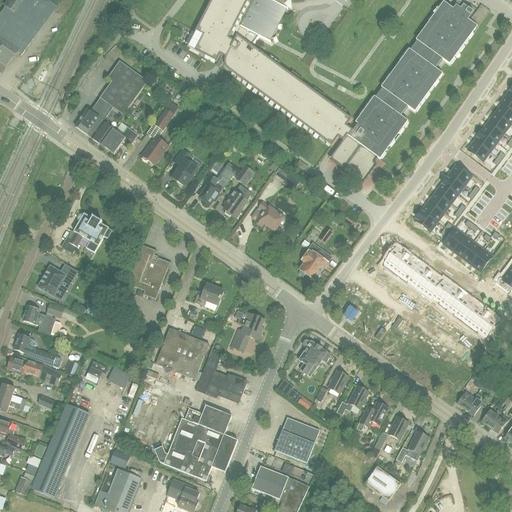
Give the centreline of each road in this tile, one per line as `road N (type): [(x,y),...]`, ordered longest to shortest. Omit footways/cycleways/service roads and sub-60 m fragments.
road 1 (tertiary): [(297,307),(89,155)]
road 2 (tertiary): [(511,462),(310,316)]
road 3 (residential): [(385,220),(511,39)]
road 4 (unclassified): [(216,511),(297,307)]
road 5 (residential): [(0,335),(21,271),(89,155)]
road 6 (residential): [(385,220),(511,310)]
road 7 (residential): [(181,0),(155,32),(156,51),(208,86)]
road 8 (residential): [(310,316),(385,220)]
